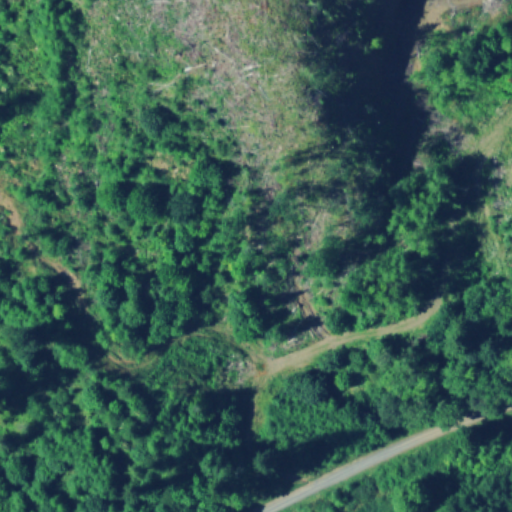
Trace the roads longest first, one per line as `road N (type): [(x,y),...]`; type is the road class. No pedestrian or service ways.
road 1 (track): [(511,126),(475,189),(455,287),(435,307),(295,353),(233,393),(165,394),(120,369),(37,305),(0,215)]
road 2 (residential): [(261,511),(511,402)]
